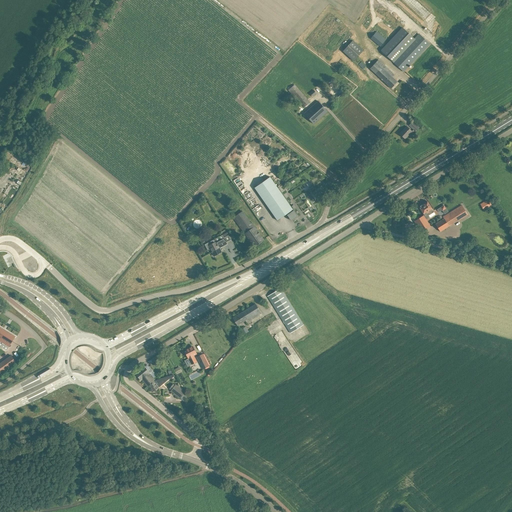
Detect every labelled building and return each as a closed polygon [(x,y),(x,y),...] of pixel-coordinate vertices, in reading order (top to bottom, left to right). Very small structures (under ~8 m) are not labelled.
[(381,50),(393,62),(414,39),(402,28),(381,50)] [(371,39),(380,46),(386,39),(377,31),(371,39)] [(430,44),(426,41),(419,34),(414,39),(393,62),(404,72),(430,44)] [(343,51),(353,61),(363,50),(353,40),(343,51)] [(284,61),(313,89),(318,84),(289,56),(284,61)] [(394,74),(390,71),(378,60),(370,69),(391,88),(397,82),(392,77),(394,74)] [(343,93),(340,89),(332,80),(324,86),(336,99),(343,93)] [(310,102),(306,97),(295,84),(288,90),(304,108),(310,102)] [(327,111),(324,108),(318,101),(304,114),(313,124),(327,111)] [(409,125),(415,131),(419,127),(412,121),(409,125)] [(412,131),(410,129),(406,126),(403,129),(404,130),(400,134),(400,133),(399,134),(405,139),(412,131)] [(255,187),(277,220),(287,213),(288,214),(287,215),(289,218),(290,217),(291,219),(293,218),(294,219),(297,216),(293,210),(293,211),(292,210),(293,209),(270,177),(255,187)] [(480,204),(484,209),(491,205),(488,199),(480,204)] [(434,212),(429,205),(427,201),(423,203),(424,204),(419,207),(424,215),(414,221),(422,232),(431,227),(426,219),(429,217),(428,216),(434,212)] [(435,224),(440,232),(467,214),(462,205),(443,217),(444,218),(435,224)] [(445,205),(438,208),(441,215),(448,211),(445,205)] [(242,211),(233,218),(236,222),(245,216),(242,211)] [(264,240),(261,235),(252,223),(242,230),(254,247),(264,240)] [(221,252),(219,248),(222,246),(227,244),(223,238),(229,235),(227,232),(222,235),(223,238),(212,244),(211,242),(205,245),(208,250),(211,249),(212,251),(211,251),(212,252),(214,256),(221,252)] [(303,325),(283,292),(281,288),(268,296),(270,301),(290,333),(303,325)] [(261,313),(258,308),(256,304),(233,318),(238,325),(245,320),(247,323),(261,313)] [(266,325),(277,319),(273,313),(254,324),(258,330),(266,325)] [(0,338),(0,339),(0,342),(8,348),(15,336),(3,328),(0,332),(0,333),(1,334),(0,336),(0,338)] [(197,354),(195,350),(193,346),(186,349),(187,351),(185,351),(188,358),(189,358),(192,364),(197,362),(194,355),(197,354)] [(209,366),(203,354),(197,357),(203,369),(209,366)] [(0,363),(0,374),(16,362),(11,355),(0,363)] [(155,380),(144,366),(135,373),(141,380),(142,379),(148,386),(155,380)] [(148,386),(152,392),(160,386),(155,380),(148,386)] [(171,391),(180,398),(185,392),(176,385),(174,387),(171,391)]
